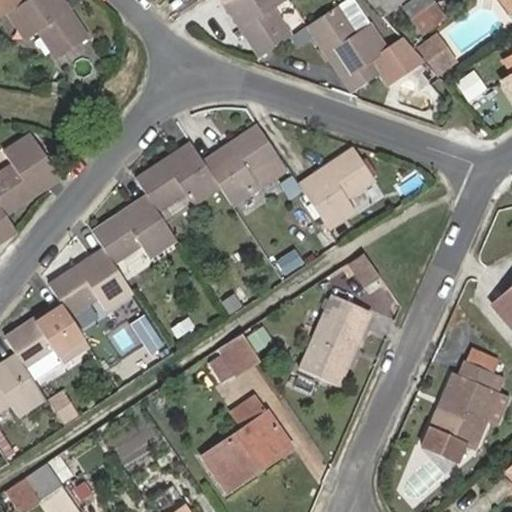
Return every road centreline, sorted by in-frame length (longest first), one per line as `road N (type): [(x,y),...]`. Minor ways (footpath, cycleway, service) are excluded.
road 1 (residential): [(484,178),(343,511)]
road 2 (residential): [(188,71),(452,151),(484,178)]
road 3 (residential): [(188,71),(0,300)]
